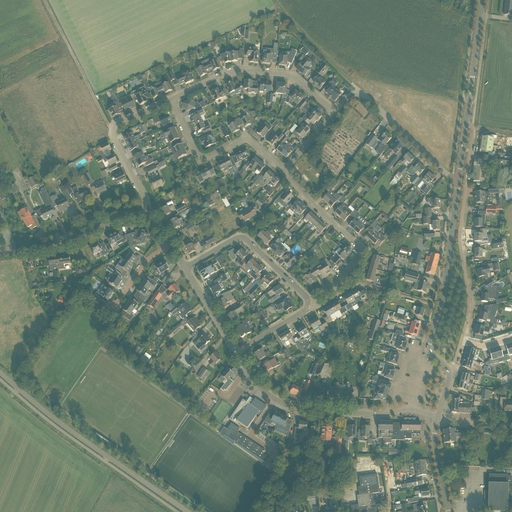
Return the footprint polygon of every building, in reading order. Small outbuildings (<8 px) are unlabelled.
[(238,30),(241,38),(244,38),(245,31),(246,27),(238,30)] [(263,61),(262,63),(264,64),(270,64),(270,61),(273,61),(273,59),(276,59),(277,57),(277,54),(277,52),(277,49),(278,44),(274,44),(273,49),(273,50),(273,52),(270,52),(269,52),(268,52),(268,53),(263,53),(263,55),(263,56),(263,61)] [(250,57),(249,62),(253,63),(254,63),(256,63),(257,63),(258,63),(258,58),(259,52),(253,51),(253,48),(246,48),(246,51),(246,56),(250,57)] [(229,53),(231,63),(237,61),(237,60),(238,60),(238,59),(239,59),(240,56),(243,56),(243,51),(243,49),(240,49),(240,52),(229,53)] [(280,60),(279,65),(287,66),(287,63),(288,63),(291,65),(293,60),(296,54),(297,52),(292,49),(291,52),(290,53),(289,55),(288,55),(280,55),(280,57),(280,60)] [(225,64),(231,63),(229,53),(220,55),(221,57),(218,58),(220,63),(223,62),(225,62),(225,64)] [(296,69),(299,72),(300,72),(301,73),(304,76),(308,72),(310,69),(308,68),(311,65),(305,60),(307,58),(303,55),(302,56),(299,60),(301,63),(296,69)] [(211,58),(205,61),(209,71),(211,71),(213,70),(213,71),(219,68),(217,64),(216,60),(212,62),(211,58)] [(209,71),(205,61),(199,64),(200,68),(197,69),(200,77),(207,74),(206,73),(209,71)] [(327,69),(323,65),(317,72),(321,76),(327,69)] [(176,79),(172,72),(171,69),(166,71),(168,74),(171,81),(176,79)] [(189,82),(190,82),(192,81),(193,81),(193,80),(191,76),(192,76),(191,72),(176,78),(177,80),(179,85),(185,82),(186,84),(187,83),(189,82)] [(313,82),(315,84),(317,85),(316,86),(320,89),(325,83),(322,80),(322,79),(318,75),(313,82)] [(327,85),(330,88),(326,93),(331,98),(335,102),(341,94),(333,87),(334,86),(337,83),(332,79),(327,85)] [(163,81),(157,84),(161,91),(162,93),(165,92),(165,93),(172,90),(168,83),(164,84),(163,81)] [(245,81),(244,89),(248,90),(248,93),(257,94),(258,87),(257,87),(257,88),(254,88),(254,87),(253,86),(252,86),(253,81),(245,81)] [(235,87),(233,82),(226,85),(228,90),(227,90),(229,94),(235,92),(236,95),(241,92),(239,85),(235,87)] [(260,87),(259,91),(263,91),(263,92),(271,92),(271,88),(272,83),(265,82),(264,82),(262,82),(261,82),(260,82),(260,87)] [(154,89),(150,91),(151,94),(153,99),(160,96),(159,94),(158,92),(161,91),(157,84),(152,86),(154,89)] [(286,99),(288,94),(289,91),(286,90),(287,85),(277,84),(275,94),(283,95),(282,98),(282,102),(280,105),(283,106),(284,103),(285,102),(286,99)] [(144,87),(131,93),(133,97),(135,102),(137,100),(140,105),(147,102),(147,101),(146,99),(149,98),(146,90),(144,87)] [(214,99),(215,101),(222,98),(226,95),(224,89),(219,91),(218,89),(211,92),(213,95),(212,95),(214,99)] [(292,95),(288,94),(286,99),(285,102),(289,104),(292,101),(297,105),(303,98),(295,91),(292,95)] [(119,104),(121,108),(123,107),(125,112),(135,107),(131,98),(121,102),(121,103),(119,104)] [(121,108),(119,104),(118,101),(112,104),(113,105),(112,106),(113,108),(109,110),(113,118),(120,114),(117,108),(120,107),(121,108)] [(191,101),(183,104),(187,112),(192,109),(193,112),(201,109),(202,109),(206,107),(203,101),(199,103),(199,104),(198,102),(192,105),(191,101)] [(304,101),(300,105),(303,108),(306,110),(309,107),(309,105),(304,101)] [(317,120),(317,121),(318,121),(322,117),(318,113),(321,110),(319,108),(316,111),(313,109),(310,113),(310,114),(311,115),(317,120)] [(201,109),(193,112),(195,116),(191,118),(192,121),(191,122),(193,126),(203,122),(200,117),(204,115),(202,109),(201,109)] [(302,119),(303,120),(308,125),(310,126),(312,124),(313,125),(317,121),(317,120),(311,115),(310,114),(308,112),(306,114),(302,119)] [(162,127),(171,122),(168,115),(160,119),(159,116),(152,119),(155,124),(160,122),(162,127)] [(242,117),(237,120),(240,126),(243,124),(245,128),(251,124),(247,117),(243,119),(242,117)] [(308,125),(302,119),(300,118),(298,120),(299,124),(300,125),(298,127),(306,134),(310,130),(306,127),(308,125)] [(237,127),(240,126),(237,120),(232,122),(233,124),(229,126),(231,129),(233,134),(239,130),(237,127)] [(204,134),(205,134),(211,131),(212,131),(209,125),(205,127),(203,122),(193,126),(195,130),(196,129),(198,132),(202,131),(204,134)] [(295,124),(289,130),(292,133),(298,127),(295,124)] [(263,138),(271,128),(268,125),(266,128),(263,126),(256,133),(260,136),(260,135),(263,138)] [(296,137),(297,138),(299,136),(302,139),(306,134),(297,127),(297,128),(294,131),(292,133),(296,137)] [(166,138),(167,138),(177,133),(175,130),(174,128),(173,128),(166,132),(165,129),(159,131),(162,136),(164,135),(166,138)] [(203,144),(205,148),(208,147),(208,148),(211,147),(211,146),(213,145),(211,140),(214,139),(213,136),(212,133),(211,131),(205,134),(206,136),(200,139),(201,142),(202,145),(203,144)] [(131,132),(123,136),(125,141),(134,137),(131,132)] [(179,139),(177,133),(167,138),(169,143),(167,144),(168,147),(173,145),(172,142),(179,139)] [(280,142),(284,137),(280,133),(276,138),(272,135),(266,141),(272,146),(274,143),(277,145),(280,142)] [(382,144),(379,147),(384,151),(387,148),(388,146),(386,144),(387,143),(391,138),(386,133),(379,141),(382,144)] [(370,148),(377,139),(372,135),(365,144),(370,148)] [(482,143),(482,145),(493,146),(494,140),(496,140),(497,136),(490,135),(490,139),(483,138),(482,143)] [(134,137),(125,141),(128,146),(136,142),(138,141),(137,140),(136,140),(134,137)] [(280,146),(276,150),(281,154),(288,146),(291,143),(287,140),(288,140),(287,139),(284,137),(280,142),(282,144),(280,146)] [(136,142),(128,146),(130,151),(139,147),(136,142)] [(173,145),(168,147),(169,151),(171,150),(173,155),(184,150),(182,144),(178,146),(176,143),(173,145)] [(400,146),(397,143),(390,150),(390,149),(383,156),(386,159),(392,152),(396,155),(402,149),(400,147),(400,146)] [(100,152),(100,153),(102,158),(109,154),(108,152),(110,151),(111,150),(108,144),(103,146),(100,148),(102,152),(100,152)] [(481,147),(481,151),(488,152),(487,156),(494,157),(495,153),(492,152),(493,146),(482,145),(481,147)] [(289,147),(288,146),(281,154),(286,158),(293,150),(289,147)] [(231,158),(232,160),(235,164),(239,162),(238,161),(242,159),(242,160),(250,156),(248,152),(246,149),(242,152),(240,152),(234,154),(235,156),(231,158)] [(184,150),(173,155),(176,160),(174,161),(175,164),(182,160),(181,158),(187,155),(184,150)] [(133,157),(136,162),(145,157),(143,152),(133,157)] [(109,154),(102,158),(103,159),(105,163),(107,162),(109,166),(117,162),(114,156),(111,157),(109,154)] [(407,161),(409,164),(414,159),(408,154),(401,161),(404,164),(407,161)] [(145,157),(136,162),(138,167),(145,163),(147,166),(154,162),(152,159),(150,160),(148,155),(145,157)] [(395,156),(386,166),(389,169),(398,159),(395,156)] [(235,166),(235,164),(232,160),(230,161),(228,158),(223,161),(228,171),(229,174),(235,171),(238,170),(237,169),(235,166)] [(252,172),(260,162),(256,158),(250,165),(253,167),(250,170),(252,172)] [(509,166),(510,159),(500,158),(499,165),(509,166)] [(488,162),(484,162),(483,161),(481,160),(480,161),(479,161),(474,161),(474,166),(473,179),(474,179),(473,181),(477,182),(477,185),(480,185),(480,182),(484,183),(486,169),(489,169),(491,169),(492,163),(490,163),(488,162)] [(228,171),(223,161),(217,164),(220,168),(221,171),(224,169),(225,172),(228,171)] [(265,167),(260,162),(252,172),(254,173),(257,171),(259,173),(265,167)] [(78,173),(73,163),(68,166),(73,175),(78,173)] [(412,166),(407,171),(410,174),(412,172),(414,175),(417,172),(420,175),(425,169),(424,169),(425,168),(423,166),(422,167),(419,164),(414,169),(412,166)] [(151,168),(147,170),(153,182),(151,183),(154,189),(159,187),(162,185),(163,185),(164,184),(164,183),(164,182),(164,181),(163,181),(163,180),(162,180),(161,181),(160,181),(159,178),(159,177),(155,171),(157,170),(155,166),(151,168)] [(408,170),(404,166),(393,178),(394,179),(392,181),(396,185),(403,176),(408,170)] [(204,170),(200,173),(201,175),(197,177),(200,183),(204,181),(204,180),(212,176),(212,177),(215,175),(213,171),(211,167),(207,169),(205,171),(204,170)] [(261,177),(261,176),(261,177),(254,184),(257,186),(261,181),(264,184),(266,185),(274,176),(269,172),(265,175),(263,178),(261,176),(261,177)] [(123,173),(118,175),(114,177),(118,185),(126,181),(123,173)] [(434,178),(434,177),(433,176),(432,176),(429,173),(426,177),(425,178),(423,176),(420,179),(414,186),(417,188),(422,182),(427,186),(430,183),(434,178)] [(82,180),(85,184),(87,187),(92,184),(86,174),(81,177),(82,180)] [(258,175),(252,182),(254,184),(261,177),(258,175)] [(34,176),(27,180),(32,188),(38,185),(34,176)] [(274,176),(266,185),(271,190),(267,195),(269,197),(275,190),(274,189),(275,188),(274,187),(279,181),(274,176)] [(414,186),(420,179),(416,176),(410,182),(414,186)] [(106,190),(101,180),(90,186),(91,188),(93,191),(96,190),(98,194),(103,191),(103,192),(106,190)] [(15,184),(10,187),(8,185),(4,187),(9,197),(19,191),(15,184)] [(71,188),(66,190),(69,195),(73,193),(74,196),(76,199),(78,204),(83,201),(82,197),(88,194),(86,190),(85,190),(80,192),(77,187),(72,189),(71,188)] [(331,191),(333,189),(330,187),(326,191),(328,193),(322,200),(326,204),(335,195),(331,191)] [(54,207),(55,207),(57,206),(58,208),(60,212),(64,210),(65,211),(70,208),(68,204),(67,202),(71,200),(70,198),(69,195),(66,190),(61,193),(64,199),(60,201),(56,194),(50,198),(54,207)] [(35,212),(36,214),(38,218),(43,216),(44,219),(54,215),(53,212),(56,211),(54,207),(50,198),(47,192),(39,194),(47,210),(43,211),(42,208),(35,212)] [(279,197),(276,200),(279,204),(281,205),(284,202),(286,204),(290,201),(293,197),(288,192),(282,199),(279,196),(279,197)] [(488,192),(485,192),(474,192),(474,196),(476,196),(476,203),(488,203),(488,192)] [(335,195),(326,204),(331,208),(334,204),(338,200),(340,202),(344,198),(342,196),(341,197),(336,193),(335,195)] [(215,204),(210,197),(205,199),(209,207),(215,204)] [(226,208),(230,205),(225,197),(221,199),(226,208)] [(338,209),(335,213),(340,218),(348,208),(344,204),(343,204),(347,200),(344,198),(340,202),(337,206),(339,208),(338,209)] [(433,198),(427,199),(427,203),(430,203),(430,205),(432,205),(433,209),(440,208),(440,200),(433,200),(433,198)] [(259,209),(264,203),(259,199),(258,200),(255,203),(259,209)] [(289,206),(284,210),(287,212),(291,216),(294,214),(302,205),(297,201),(294,205),(292,206),(290,204),(289,206)] [(167,206),(166,207),(162,209),(165,216),(171,214),(169,209),(173,207),(172,204),(167,207),(167,206)] [(248,208),(246,209),(251,218),(253,217),(254,218),(257,216),(256,215),(255,213),(258,211),(255,206),(254,204),(251,206),(248,208)] [(178,214),(186,209),(184,205),(176,210),(178,214)] [(306,209),(302,205),(294,214),(297,216),(295,219),(296,220),(294,222),(296,225),(300,220),(298,218),(301,215),(306,209)] [(489,215),(495,215),(496,215),(496,210),(502,210),(502,207),(493,206),(493,207),(486,207),(486,211),(478,210),(478,211),(478,215),(478,220),(475,220),(475,228),(482,228),(483,219),(485,220),(485,216),(489,216),(489,215)] [(186,209),(179,213),(181,217),(193,210),(192,207),(186,210),(186,209)] [(26,208),(19,212),(27,228),(32,226),(33,228),(36,227),(26,208)] [(351,214),(353,216),(357,212),(355,210),(353,212),(348,208),(340,218),(344,222),(348,218),(351,214)] [(251,218),(246,209),(237,214),(241,221),(244,219),(245,222),(251,218)] [(231,217),(226,220),(231,229),(237,226),(234,220),(237,218),(233,211),(230,214),(231,217)] [(353,230),(361,222),(356,218),(359,215),(357,212),(353,216),(352,217),(355,219),(349,226),(353,230)] [(214,215),(213,213),(204,218),(203,217),(198,220),(200,223),(214,215)] [(308,223),(314,217),(310,213),(304,219),(308,223)] [(176,219),(170,222),(174,230),(184,225),(180,217),(176,219)] [(314,217),(308,223),(312,227),(318,221),(314,217)] [(425,218),(423,218),(424,225),(429,224),(429,225),(429,230),(433,230),(433,231),(435,231),(440,231),(439,222),(434,222),(434,221),(430,221),(429,218),(429,217),(425,218)] [(220,219),(214,223),(218,229),(221,227),(225,233),(231,229),(226,220),(222,222),(220,219)] [(361,222),(353,230),(358,235),(361,231),(364,228),(366,230),(370,225),(371,226),(375,221),(374,220),(372,222),(371,221),(369,223),(368,223),(365,227),(361,222)] [(312,227),(316,230),(322,224),(318,221),(312,227)] [(366,230),(364,232),(367,235),(366,236),(366,237),(365,237),(368,239),(370,240),(378,232),(381,229),(377,226),(376,227),(375,226),(377,223),(375,221),(371,226),(370,225),(366,230)] [(193,222),(182,228),(184,233),(196,227),(193,222)] [(322,224),(316,230),(320,234),(323,232),(326,228),(322,224)] [(257,236),(262,241),(269,233),(272,230),(270,228),(265,234),(262,231),(257,236)] [(134,233),(130,234),(133,244),(135,243),(135,244),(137,243),(137,245),(141,244),(141,243),(142,239),(145,240),(148,233),(139,230),(139,231),(136,232),(135,232),(136,234),(134,234),(134,233)] [(475,234),(474,242),(475,242),(475,246),(489,244),(489,238),(487,238),(487,231),(486,230),(483,230),(478,230),(480,230),(480,235),(475,234)] [(119,232),(113,235),(114,238),(116,243),(118,245),(122,243),(123,243),(128,242),(126,235),(122,236),(121,236),(119,232)] [(387,238),(389,240),(391,238),(386,233),(384,236),(380,233),(380,234),(378,232),(370,240),(375,245),(378,241),(381,244),(387,238)] [(267,245),(272,240),(274,238),(271,235),(269,233),(262,241),(267,245)] [(114,238),(113,235),(112,235),(112,234),(109,236),(109,237),(107,238),(109,243),(105,245),(109,252),(114,249),(113,247),(114,247),(113,244),(114,244),(116,243),(114,238)] [(206,242),(205,243),(200,246),(202,249),(215,241),(212,236),(204,240),(206,242)] [(270,249),(275,253),(282,245),(281,244),(282,243),(279,241),(282,238),(279,236),(274,241),(276,243),(275,244),(275,243),(274,245),(270,249)] [(504,248),(502,242),(492,244),(490,244),(492,250),(504,248)] [(93,246),(89,247),(93,256),(100,252),(103,256),(109,253),(105,247),(101,249),(98,243),(94,245),(93,246)] [(197,246),(196,243),(190,245),(186,247),(189,254),(195,251),(194,248),(197,246)] [(282,245),(275,253),(280,258),(282,256),(284,257),(288,253),(289,252),(284,248),(284,247),(282,245)] [(338,247),(342,250),(348,256),(351,253),(350,252),(351,250),(346,246),(344,248),(340,245),(338,247)] [(408,256),(409,250),(401,247),(399,254),(408,256)] [(134,262),(135,263),(137,260),(136,260),(137,259),(131,255),(132,254),(133,255),(136,252),(131,248),(128,251),(129,252),(127,255),(128,256),(125,261),(132,266),(134,262)] [(333,255),(334,255),(334,256),(336,258),(337,258),(339,260),(341,259),(343,260),(344,258),(345,259),(348,256),(342,250),(339,248),(335,253),(333,251),(332,253),(333,255)] [(475,249),(475,257),(476,257),(476,259),(481,259),(481,257),(486,257),(486,253),(489,253),(489,249),(485,248),(484,250),(482,250),(475,249)] [(241,268),(246,263),(246,262),(244,259),(247,256),(241,250),(237,255),(236,254),(237,253),(233,249),(228,252),(230,254),(228,255),(228,256),(231,254),(235,257),(239,261),(236,264),(241,268)] [(413,251),(412,257),(420,259),(422,253),(416,252),(413,251)] [(303,258),(301,255),(296,261),(290,256),(288,253),(284,257),(283,258),(286,262),(285,263),(290,267),(291,266),(293,268),(303,258)] [(425,261),(437,265),(440,256),(431,253),(430,257),(426,257),(425,261)] [(219,263),(222,261),(223,263),(226,261),(222,255),(216,258),(219,263)] [(55,258),(57,270),(64,269),(63,265),(71,264),(69,256),(55,258)] [(373,256),(372,262),(378,264),(380,258),(373,256)] [(54,270),(57,270),(55,258),(45,259),(46,267),(49,266),(50,271),(54,270)] [(330,261),(329,263),(329,264),(333,270),(336,267),(337,268),(339,266),(340,267),(343,264),(339,260),(337,258),(336,258),(334,261),(332,263),(331,262),(330,261)] [(122,273),(124,270),(128,273),(128,272),(129,273),(131,270),(130,270),(132,266),(125,261),(124,261),(121,265),(119,263),(115,268),(122,273)] [(246,263),(241,268),(243,269),(246,272),(248,269),(251,272),(257,265),(252,261),(248,265),(246,263)] [(434,275),(437,265),(425,261),(428,262),(425,273),(434,275)] [(163,272),(169,269),(167,266),(168,265),(166,262),(165,263),(164,262),(161,264),(159,265),(156,268),(158,271),(156,271),(159,275),(160,274),(160,275),(162,278),(160,281),(163,283),(168,277),(165,274),(165,275),(163,272)] [(370,268),(377,270),(378,264),(372,262),(370,268)] [(482,269),(477,270),(479,278),(481,277),(482,280),(487,279),(488,278),(487,273),(490,273),(489,271),(489,270),(492,269),(493,270),(493,272),(499,271),(498,264),(492,265),(492,264),(484,265),(484,269),(482,269)] [(204,280),(205,282),(206,281),(209,279),(210,282),(218,277),(215,273),(216,272),(212,266),(211,266),(208,268),(206,265),(203,267),(204,267),(201,269),(202,271),(200,273),(204,280)] [(262,270),(257,265),(251,272),(254,275),(251,277),(256,282),(260,277),(258,274),(262,270)] [(119,285),(122,281),(117,277),(120,274),(109,266),(107,269),(106,270),(113,275),(111,277),(110,277),(108,281),(110,283),(109,283),(116,289),(117,288),(118,288),(120,285),(119,285)] [(314,270),(317,276),(320,274),(323,278),(326,276),(331,273),(327,266),(322,269),(320,266),(314,270)] [(81,267),(78,273),(82,275),(86,277),(89,270),(84,268),(81,267)] [(375,276),(377,270),(370,268),(368,274),(375,276)] [(317,276),(314,270),(311,271),(311,273),(304,277),(306,280),(305,280),(309,286),(316,282),(315,282),(313,278),(317,276)] [(407,271),(404,280),(415,283),(419,284),(417,291),(425,293),(428,283),(420,281),(417,280),(419,275),(407,271)] [(216,285),(210,288),(213,294),(215,292),(216,293),(218,293),(219,295),(226,290),(222,283),(228,279),(224,274),(220,277),(218,279),(213,281),(214,282),(216,285)] [(373,282),(375,276),(368,274),(366,280),(373,282)] [(263,278),(259,283),(262,286),(262,285),(266,288),(268,286),(270,284),(273,281),(269,277),(270,276),(268,275),(267,275),(263,278)] [(149,283),(145,280),(141,286),(148,291),(150,288),(152,289),(153,287),(154,288),(157,284),(152,280),(149,283)] [(492,281),(485,285),(487,289),(491,286),(494,284),(492,281)] [(246,292),(249,289),(252,285),(249,282),(245,285),(243,288),(242,289),(245,294),(246,292)] [(178,288),(174,284),(169,290),(168,289),(164,293),(167,296),(171,300),(174,296),(180,291),(177,289),(178,288)] [(249,289),(246,292),(250,296),(257,289),(252,285),(249,289)] [(145,295),(148,291),(141,286),(140,286),(138,289),(139,289),(137,291),(141,294),(138,298),(144,302),(147,298),(146,297),(147,295),(145,295)] [(281,298),(279,295),(283,292),(279,286),(275,289),(272,290),(267,293),(271,300),(270,300),(272,304),(275,302),(276,301),(281,298)] [(482,294),(481,302),(487,302),(488,299),(494,300),(494,293),(496,293),(497,287),(496,287),(491,286),(487,289),(486,294),(482,294)] [(101,295),(97,292),(94,296),(101,301),(104,297),(108,300),(113,293),(106,288),(101,295)] [(350,294),(355,301),(358,299),(360,303),(365,300),(367,299),(363,292),(364,293),(360,295),(357,290),(350,294)] [(224,309),(228,307),(229,306),(230,305),(230,304),(229,303),(234,300),(229,291),(219,297),(222,296),(223,299),(219,301),(224,309)] [(153,309),(162,295),(157,292),(147,305),(153,309)] [(346,302),(343,304),(347,311),(352,307),(354,307),(357,305),(355,301),(350,294),(343,298),(346,302)] [(59,296),(59,299),(58,303),(68,304),(69,300),(68,300),(68,298),(59,296)] [(131,299),(128,304),(134,309),(137,306),(139,308),(140,306),(141,307),(143,304),(146,306),(147,305),(144,302),(138,298),(135,302),(131,299)] [(283,299),(272,306),(276,311),(283,307),(283,308),(285,311),(292,307),(287,299),(284,301),(283,299)] [(336,302),(330,306),(334,314),(339,311),(341,314),(347,311),(343,304),(339,306),(336,302)] [(184,303),(178,308),(178,309),(182,313),(179,316),(183,320),(186,317),(185,316),(187,314),(191,311),(187,306),(185,303),(184,303)] [(134,309),(128,304),(127,306),(126,305),(124,308),(125,308),(123,311),(127,314),(124,317),(130,321),(133,317),(132,315),(133,313),(132,313),(134,309)] [(479,316),(478,319),(479,320),(485,322),(485,324),(490,324),(497,324),(498,320),(494,319),(496,314),(497,310),(498,307),(499,304),(492,305),(489,315),(487,315),(488,315),(486,314),(481,313),(480,316),(479,316)] [(232,324),(240,319),(237,315),(244,311),(240,305),(233,309),(234,312),(228,316),(232,324)] [(322,317),(324,320),(326,323),(332,320),(329,317),(334,314),(330,306),(323,310),(326,316),(323,318),(322,317)] [(414,307),(413,309),(412,311),(417,312),(416,315),(417,316),(422,317),(424,310),(414,307)] [(264,321),(266,319),(268,318),(263,311),(259,313),(264,321)] [(187,323),(194,331),(200,326),(198,323),(197,323),(193,318),(194,318),(193,318),(190,321),(187,318),(188,317),(171,331),(173,333),(182,326),(183,327),(187,323)] [(248,318),(244,321),(240,323),(241,326),(236,329),(242,337),(252,331),(248,323),(250,321),(248,318)] [(326,323),(324,320),(319,323),(317,319),(309,323),(313,330),(318,327),(321,331),(328,327),(326,323)] [(377,333),(378,329),(381,321),(374,319),(371,331),(377,333)] [(411,328),(418,331),(420,325),(408,321),(408,324),(412,326),(411,328)] [(485,324),(484,328),(476,326),(474,335),(483,336),(484,331),(489,332),(490,330),(491,330),(492,328),(496,328),(497,324),(490,324),(485,324)] [(299,335),(296,337),(299,342),(304,351),(305,350),(307,349),(309,345),(307,344),(305,340),(306,339),(307,340),(310,338),(310,337),(308,334),(306,331),(304,327),(296,331),(299,335)] [(289,331),(284,334),(288,341),(291,340),(294,344),(296,342),(291,335),(289,331)] [(377,333),(371,331),(368,339),(375,341),(377,333)] [(285,343),(288,341),(284,334),(279,337),(281,341),(285,349),(287,347),(285,343)] [(404,351),(407,342),(401,340),(402,336),(393,334),(392,335),(391,341),(395,342),(395,344),(396,344),(395,348),(396,349),(404,351)] [(210,341),(204,335),(199,340),(201,343),(196,348),(201,353),(207,348),(204,346),(210,341)] [(181,348),(183,350),(190,343),(188,340),(184,344),(181,348)] [(304,351),(299,342),(296,344),(301,353),(304,351)] [(467,347),(464,357),(473,359),(474,355),(477,356),(478,351),(476,350),(476,349),(467,347)] [(500,348),(494,349),(497,359),(503,358),(504,361),(504,362),(507,361),(505,355),(502,356),(500,348)] [(491,359),(488,360),(489,362),(490,365),(493,364),(493,363),(498,361),(497,359),(494,349),(489,351),(491,359)] [(262,350),(255,354),(259,361),(264,358),(266,357),(267,360),(272,356),(269,351),(264,354),(262,350)] [(288,360),(291,358),(287,350),(283,352),(284,353),(288,360)] [(212,367),(217,363),(221,359),(215,353),(210,358),(212,360),(209,363),(212,367)] [(398,359),(399,356),(389,353),(387,359),(390,359),(389,363),(397,365),(398,360),(398,359)] [(190,359),(187,362),(192,367),(200,359),(194,354),(191,357),(192,358),(191,359),(190,359)] [(143,356),(140,360),(146,364),(149,360),(143,356)] [(272,357),(267,360),(268,360),(269,363),(267,364),(263,366),(263,367),(264,366),(267,371),(266,372),(267,372),(269,376),(274,373),(272,369),(277,366),(274,361),(275,360),(273,356),(272,357)] [(335,360),(334,363),(337,363),(336,364),(343,365),(344,358),(338,357),(337,360),(335,360)] [(464,359),(462,367),(470,369),(473,359),(464,357),(464,359)] [(322,360),(315,375),(323,379),(330,364),(329,364),(322,360)] [(392,380),(395,370),(390,369),(391,365),(386,364),(380,362),(379,367),(383,368),(382,371),(385,372),(384,377),(388,378),(392,380)] [(197,376),(204,381),(210,373),(203,368),(197,376)] [(290,376),(281,368),(277,372),(280,375),(273,384),(276,386),(277,386),(281,389),(288,380),(290,376)] [(224,385),(219,390),(222,393),(227,392),(233,382),(229,379),(233,374),(227,369),(221,377),(224,380),(222,383),(224,385)] [(461,381),(467,383),(472,384),(473,381),(473,379),(474,377),(467,375),(463,374),(461,381)] [(293,385),(290,393),(300,397),(302,389),(307,391),(311,382),(307,381),(305,387),(301,385),(300,388),(293,385)] [(467,383),(461,381),(459,389),(463,390),(470,392),(472,384),(467,383)] [(380,391),(387,394),(388,390),(389,391),(390,388),(391,388),(391,386),(391,385),(386,384),(380,382),(379,386),(378,386),(376,391),(380,391)] [(330,392),(329,397),(353,398),(354,393),(354,390),(353,390),(353,389),(345,388),(346,386),(339,386),(339,388),(334,388),(330,387),(330,392)] [(311,387),(310,396),(322,397),(322,390),(322,388),(321,388),(311,387)] [(374,400),(376,400),(377,400),(379,400),(379,399),(386,399),(387,394),(380,391),(376,391),(374,391),(374,400)] [(452,399),(451,408),(458,409),(458,404),(459,404),(463,404),(464,399),(460,399),(460,397),(456,397),(456,399),(452,399)] [(511,411),(511,402),(506,402),(506,398),(500,397),(499,410),(500,407),(504,408),(504,411),(511,411)] [(260,416),(266,407),(255,399),(253,402),(247,398),(245,401),(243,400),(229,420),(239,426),(240,424),(247,429),(257,414),(260,416)] [(458,409),(451,408),(451,413),(458,413),(471,414),(471,412),(475,412),(475,407),(475,405),(463,404),(459,404),(458,404),(458,409)] [(268,415),(263,422),(270,425),(271,421),(278,424),(282,415),(275,412),(275,413),(273,418),(271,418),(269,415),(268,415)] [(282,415),(278,424),(283,427),(281,433),(280,433),(288,437),(291,426),(287,425),(286,424),(285,424),(287,419),(288,418),(282,415)] [(295,428),(294,439),(299,439),(299,434),(302,434),(303,431),(306,431),(307,428),(307,423),(300,422),(299,427),(299,428),(295,428)] [(392,422),(379,422),(379,427),(378,439),(383,439),(383,443),(391,444),(391,440),(392,423),(392,422)] [(391,440),(392,440),(399,440),(404,441),(404,439),(411,440),(411,434),(420,434),(420,431),(420,423),(402,422),(402,423),(392,423),(391,440)] [(230,425),(224,434),(227,437),(260,459),(260,458),(265,462),(268,458),(265,456),(263,454),(265,451),(260,447),(239,433),(238,432),(239,430),(240,429),(231,423),(230,425)] [(347,427),(347,431),(348,431),(347,438),(352,438),(356,438),(356,426),(352,426),(352,425),(349,425),(349,426),(348,426),(348,427),(347,427)] [(319,437),(319,441),(321,441),(322,441),(322,442),(322,443),(323,444),(324,444),(325,445),(326,445),(327,445),(328,445),(328,444),(329,444),(329,443),(330,442),(330,441),(331,441),(336,442),(336,438),(331,438),(331,437),(331,433),(332,428),(322,427),(322,432),(321,437),(319,437)] [(358,430),(357,438),(358,438),(357,441),(363,441),(364,438),(368,438),(369,427),(362,427),(362,430),(358,430)] [(455,430),(443,430),(444,444),(449,443),(456,443),(456,437),(465,438),(465,432),(455,431),(455,430)] [(111,444),(96,433),(94,436),(110,447),(111,444)] [(417,470),(426,468),(426,467),(425,467),(424,461),(419,462),(414,463),(415,468),(416,468),(417,470)] [(426,468),(417,470),(418,476),(418,477),(418,476),(419,479),(424,479),(424,478),(426,476),(425,475),(426,475),(425,470),(426,470),(426,468)] [(484,495),(484,500),(488,500),(488,507),(488,510),(503,511),(508,511),(508,507),(511,507),(511,481),(511,476),(508,476),(508,475),(504,475),(504,474),(493,474),(493,476),(489,476),(489,491),(485,491),(484,491),(484,495)] [(358,505),(351,506),(351,511),(376,511),(376,509),(375,507),(374,508),(374,505),(380,504),(380,500),(376,501),(376,495),(373,496),(373,494),(380,493),(379,488),(378,484),(377,475),(359,477),(360,487),(358,487),(359,496),(357,496),(358,505)] [(406,484),(402,485),(403,488),(407,487),(417,485),(420,485),(425,484),(424,478),(424,479),(419,479),(406,482),(406,484)] [(419,490),(414,490),(415,494),(418,494),(418,498),(421,497),(422,498),(429,496),(428,489),(419,490)] [(422,503),(412,505),(413,511),(425,511),(425,506),(423,507),(422,503)]
